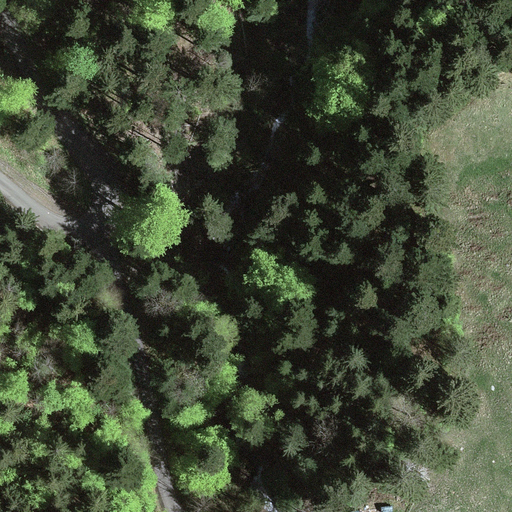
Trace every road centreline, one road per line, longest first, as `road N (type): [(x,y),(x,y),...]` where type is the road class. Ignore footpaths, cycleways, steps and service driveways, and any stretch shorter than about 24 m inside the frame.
road 1 (track): [(102,224),(182,511)]
road 2 (track): [(8,0),(12,25),(67,131),(103,177),(110,194),(102,224)]
